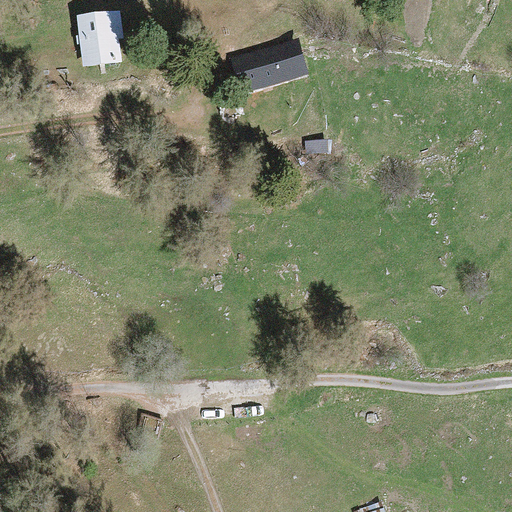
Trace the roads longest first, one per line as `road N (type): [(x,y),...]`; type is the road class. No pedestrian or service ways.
road 1 (track): [(0,395),(252,392),(347,382),(473,392),(511,387)]
road 2 (track): [(190,105),(0,135)]
road 3 (track): [(219,511),(167,393)]
